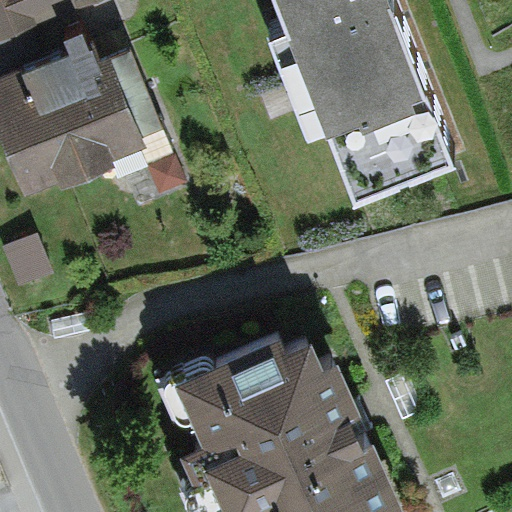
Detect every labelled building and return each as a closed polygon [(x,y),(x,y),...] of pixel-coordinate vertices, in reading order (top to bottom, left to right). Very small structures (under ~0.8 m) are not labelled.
[(33,19),(25,0),(0,0),(0,63),(44,46),(33,19)] [(25,0),(33,19),(80,0),(25,0)] [(287,0),(290,6),(270,14),(309,114),(328,107),(354,179),(457,140),(402,0),(287,0)] [(0,121),(24,181),(105,149),(110,162),(127,168),(143,161),(145,148),(172,138),(131,35),(101,46),(94,28),(89,30),(82,13),(67,19),(73,34),(44,46),(0,63),(0,121)] [(188,176),(177,149),(149,160),(160,187),(188,176)] [(54,266),(39,225),(4,238),(19,279),(54,266)] [(418,511),(341,332),(325,339),(313,312),(287,323),(282,311),(176,357),(205,422),(184,431),(219,511),(418,511)]
